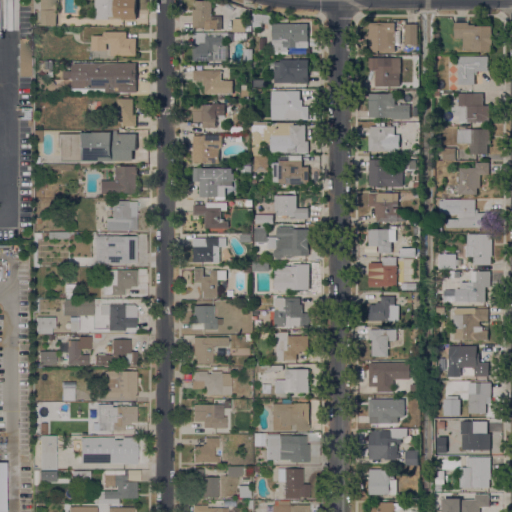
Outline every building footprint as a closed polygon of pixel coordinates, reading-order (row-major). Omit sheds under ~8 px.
[(38,4),(39,4),(38,0),(56,0),(57,12),(56,12),(56,25),(38,26),(38,4)] [(136,0),(136,20),(117,20),(117,19),(109,19),(109,20),(96,19),(95,19),(95,0),(136,0)] [(212,16),(221,16),(222,30),(205,30),(205,27),(193,27),(193,10),(196,9),(196,1),(212,1),(212,16)] [(271,16),(270,24),(255,22),(256,14),(271,16)] [(246,19),(245,32),(233,32),(233,19),(246,19)] [(468,22),(468,25),(474,25),(474,26),(491,26),(491,51),(472,51),(472,50),(463,50),(462,38),(454,39),(454,23),(468,22)] [(308,23),(308,48),(287,48),(287,52),(272,52),(272,39),(272,23),(308,23)] [(394,31),(400,31),(400,45),(395,45),(395,52),(368,53),(368,23),(394,23),(394,31)] [(417,24),(417,45),(404,45),(404,24),(417,24)] [(126,32),(126,39),(136,38),(136,55),(111,56),(111,44),(106,44),(107,51),(92,51),(91,36),(102,36),(102,34),(103,34),(103,32),(126,32)] [(222,37),(222,46),(228,46),(228,61),(193,61),(193,34),(205,34),(205,37),(222,37)] [(29,75),(30,38),(18,38),(17,75),(29,75)] [(252,62),(243,61),(243,49),(252,49),(252,62)] [(392,66),(393,66),(393,86),(374,86),(374,70),(368,70),(368,58),(377,58),(377,57),(392,57),(392,66)] [(487,57),(487,71),(476,71),(476,74),(474,74),(474,85),(458,85),(458,57),(487,57)] [(274,62),(280,62),(280,60),(308,60),(309,83),(274,83),(274,62)] [(136,63),(136,93),(120,93),(120,87),(114,87),(114,93),(105,93),(105,89),(72,89),(72,63),(136,63)] [(221,70),(221,81),(233,81),(233,94),(205,94),(205,85),(203,85),(203,81),(193,81),(193,70),(221,70)] [(248,98),(240,98),(240,90),(248,90),(248,98)] [(284,112),(283,112),(284,91),(300,91),(300,100),(302,100),(302,107),(308,107),(308,120),(284,120),(284,112)] [(388,94),(388,93),(395,93),(395,105),(410,105),(410,119),(391,119),(391,118),(368,118),(368,94),(388,94)] [(483,93),(483,106),(489,106),(489,122),(458,122),(458,94),(483,93)] [(133,99),(133,115),(136,115),(136,126),(122,126),(122,119),(117,119),(117,99),(133,99)] [(220,132),(202,132),(202,122),(193,121),(193,111),(194,111),(195,104),(232,105),(232,115),(220,114),(220,132)] [(270,152),(271,145),(268,145),(268,142),(264,142),(264,148),(258,148),(258,151),(268,151),(268,155),(252,155),(252,122),(294,122),(294,125),(305,125),(305,141),(308,141),(308,152),(287,152),(270,152)] [(246,124),(246,134),(231,134),(231,124),(246,124)] [(394,127),(394,136),(399,136),(399,147),(395,147),(395,153),(388,153),(388,151),(369,151),(368,135),(369,135),(369,127),(394,127)] [(490,129),(490,144),(487,144),(487,154),(470,154),(470,143),(457,143),(457,129),(490,129)] [(33,130),(41,130),(41,142),(33,142),(33,130)] [(59,161),(59,134),(77,134),(77,132),(111,132),(110,131),(117,131),(117,134),(136,134),(136,150),(132,150),(132,161),(78,161),(59,161)] [(193,136),(206,136),(206,135),(221,135),(221,145),(210,145),(210,146),(212,146),(212,163),(206,163),(206,164),(201,164),(201,163),(192,163),(193,136)] [(455,148),(455,161),(442,161),(442,148),(455,148)] [(278,185),(278,184),(271,184),(271,169),(268,169),(268,172),(254,172),(254,157),(268,157),(268,163),(278,163),(278,161),(289,161),(289,155),(301,155),(301,161),(302,161),(302,167),(308,167),(308,185),(278,185)] [(368,160),(382,160),(382,166),(392,166),(392,167),(394,167),(394,170),(402,170),(402,187),(387,187),(387,186),(385,186),(385,187),(381,187),(381,186),(379,186),(379,188),(377,188),(377,186),(368,186),(368,160)] [(475,168),(475,162),(488,162),(488,175),(480,175),(480,188),(477,188),(477,195),(459,195),(459,194),(457,194),(457,186),(459,186),(459,168),(475,168)] [(136,168),(137,168),(137,176),(136,176),(136,193),(115,193),(115,194),(99,194),(99,180),(113,180),(113,166),(136,166),(136,168)] [(233,168),(233,174),(234,174),(234,181),(232,181),(232,186),(225,186),(225,198),(199,197),(199,182),(192,182),(192,168),(233,168)] [(398,193),(398,207),(393,207),(393,208),(398,208),(398,213),(406,213),(405,222),(377,222),(377,215),(374,215),(374,207),(368,207),(368,192),(398,193)] [(296,196),(296,208),(308,208),(308,219),(290,219),(290,216),(286,216),(286,218),(281,218),(281,216),(276,216),(276,211),(274,211),(274,196),(296,196)] [(136,230),(105,230),(105,218),(111,218),(111,200),(127,200),(127,201),(136,201),(136,230)] [(475,200),(475,210),(477,210),(477,213),(488,213),(488,228),(446,228),(446,219),(458,219),(458,214),(443,214),(443,213),(439,213),(439,201),(443,201),(443,200),(475,200)] [(226,203),(226,211),(221,211),(221,219),(223,219),(223,222),(228,222),(228,228),(205,229),(205,216),(193,216),(193,205),(206,205),(205,203),(226,203)] [(272,212),(272,215),(273,215),(273,224),(255,224),(255,221),(252,221),(252,215),(259,215),(259,211),(272,212)] [(290,227),(290,229),(308,229),(308,256),(298,256),(293,256),(291,258),(286,259),(284,256),(281,259),(276,259),(273,256),(273,251),(275,248),(267,249),(267,242),(255,242),(255,228),(260,228),(260,225),(264,225),(264,227),(266,227),(266,237),(276,237),(276,227),(290,227)] [(368,229),(388,229),(388,226),(391,226),(396,226),(396,230),(395,230),(395,242),(391,242),(391,253),(378,253),(378,246),(368,246),(368,229)] [(492,234),(491,256),(490,256),(490,265),(472,265),(472,257),(466,257),(466,241),(464,241),(464,235),(467,235),(467,234),(492,234)] [(95,235),(118,235),(118,236),(136,236),(136,263),(95,262),(95,235)] [(193,238),(205,238),(205,237),(226,238),(226,247),(219,247),(219,263),(212,263),(212,262),(193,262),(193,238)] [(456,254),(456,269),(438,269),(438,254),(456,254)] [(369,263),(382,263),(382,259),(392,259),(396,259),(396,265),(397,265),(397,286),(369,286),(369,273),(369,263)] [(253,272),(252,263),(269,263),(269,271),(253,272)] [(309,291),(274,290),(274,266),(297,266),(297,264),(309,264),(309,291)] [(226,270),(226,280),(218,280),(217,298),(201,298),(201,290),(199,290),(199,282),(192,282),(193,268),(203,268),(203,276),(210,277),(210,270),(226,270)] [(136,270),(136,286),(129,286),(129,288),(124,288),(124,294),(110,294),(102,294),(102,286),(106,286),(107,270),(136,270)] [(460,282),(476,282),(476,271),(489,271),(489,287),(485,287),(485,302),(467,302),(467,303),(456,303),(456,290),(460,290),(460,282)] [(76,298),(65,298),(65,284),(76,284),(76,298)] [(376,305),(376,302),(381,302),(381,296),(394,296),(394,306),(399,306),(398,321),(368,321),(368,305),(376,305)] [(300,298),(300,305),(302,305),(302,313),(308,313),(308,327),(290,327),(290,318),(283,318),(283,312),(279,312),(279,307),(274,307),(274,298),(300,298)] [(62,303),(63,300),(93,300),(93,315),(62,315),(62,312),(62,303)] [(133,304),(136,307),(136,327),(124,327),(124,330),(123,330),(123,333),(108,333),(108,314),(100,314),(100,304),(133,304)] [(193,305),(213,305),(213,318),(215,318),(222,318),(222,324),(215,324),(215,329),(202,329),(202,328),(190,328),(190,322),(193,322),(193,305)] [(488,308),(488,321),(479,321),(479,327),(482,327),(482,330),(488,330),(488,340),(453,340),(453,315),(454,315),(454,308),(488,308)] [(54,317),(54,327),(51,327),(51,333),(34,333),(35,317),(54,317)] [(78,317),(78,331),(69,331),(69,322),(68,322),(68,317),(78,317)] [(396,330),(396,341),(388,341),(388,356),(372,356),(372,340),(369,340),(369,330),(396,330)] [(276,360),(276,343),(278,343),(278,333),(288,333),(288,336),(308,336),(308,352),(299,352),(299,354),(296,354),(296,360),(276,360)] [(79,354),(95,354),(95,353),(107,353),(107,354),(109,354),(109,355),(112,355),(112,352),(106,352),(106,340),(112,340),(112,336),(130,336),(130,351),(136,351),(136,364),(67,365),(67,363),(58,363),(58,352),(67,352),(67,340),(79,340),(79,354)] [(212,346),(212,364),(196,363),(196,355),(192,355),(193,337),(227,337),(227,346),(212,346)] [(475,367),(460,367),(460,376),(448,377),(448,366),(449,366),(449,359),(445,359),(445,354),(449,354),(449,346),(475,346),(475,354),(478,354),(478,362),(488,362),(488,377),(475,377),(475,367)] [(55,351),(55,365),(38,365),(38,351),(55,351)] [(410,362),(410,372),(411,372),(411,376),(410,376),(410,380),(393,380),(393,392),(377,392),(377,387),(368,387),(368,362),(410,362)] [(274,380),(286,380),(286,369),(308,370),(308,393),(274,393),(274,380)] [(206,371),(206,373),(210,373),(210,371),(221,371),(221,373),(230,373),(230,386),(221,386),(221,394),(205,394),(205,386),(203,386),(203,381),(193,381),(193,370),(206,371)] [(136,397),(104,397),(104,379),(105,379),(105,371),(136,371),(136,397)] [(490,383),(490,404),(486,404),(486,414),(468,414),(468,383),(490,383)] [(261,384),(269,384),(269,393),(260,393),(261,384)] [(74,388),(74,400),(61,400),(61,388),(74,388)] [(404,399),(404,414),(393,415),(393,424),(368,424),(368,399),(404,399)] [(460,416),(443,416),(443,399),(460,399),(460,416)] [(213,404),(213,403),(222,403),(222,416),(225,416),(225,428),(203,428),(203,421),(193,421),(193,404),(213,404)] [(271,403),(309,404),(309,430),(294,430),(294,424),(290,424),(290,430),(271,430),(271,403)] [(97,404),(112,404),(112,407),(115,407),(115,406),(136,406),(136,422),(129,422),(129,424),(124,424),(124,430),(92,430),(92,422),(97,422),(97,404)] [(487,421),(487,433),(491,433),(491,450),(469,450),(461,450),(461,434),(460,434),(460,421),(487,421)] [(381,428),(407,428),(407,430),(407,437),(403,437),(403,439),(400,439),(401,458),(381,458),(381,459),(369,460),(369,431),(381,431),(381,430),(381,428)] [(55,469),(39,469),(40,435),(55,435),(55,469)] [(266,448),(266,435),(305,435),(305,444),(308,444),(308,462),(291,462),(291,460),(289,460),(289,462),(279,462),(279,459),(278,459),(268,459),(269,448),(266,448)] [(122,463),(122,462),(80,462),(80,436),(112,436),(112,439),(122,439),(122,436),(136,436),(136,463),(122,463)] [(219,437),(219,446),(213,446),(213,455),(219,455),(219,462),(193,462),(193,445),(202,445),(202,443),(205,443),(205,437),(219,437)] [(418,466),(405,466),(405,450),(418,450),(418,466)] [(490,457),(490,480),(489,480),(489,488),(460,488),(460,468),(466,468),(466,457),(490,457)] [(217,497),(199,497),(199,499),(193,499),(193,467),(203,467),(203,477),(217,477),(217,497)] [(226,467),(241,467),(242,475),(238,476),(234,477),(230,476),(226,475),(226,467)] [(284,468),(302,468),(302,484),(308,484),(308,497),(299,497),(299,498),(284,498),(284,468)] [(369,494),(369,469),(380,469),(380,471),(394,471),(394,480),(396,480),(396,494),(369,494)] [(39,481),(39,470),(56,470),(56,481),(39,481)] [(89,470),(89,478),(71,479),(71,470),(89,470)] [(444,485),(442,485),(442,492),(435,492),(435,480),(434,480),(434,471),(444,471),(444,485)] [(136,498),(118,498),(118,504),(94,503),(94,491),(102,491),(102,490),(116,490),(116,486),(102,486),(102,475),(127,475),(126,481),(136,481),(136,498)] [(249,485),(249,496),(238,497),(238,485),(249,485)] [(460,499),(460,500),(475,500),(474,495),(488,494),(488,507),(479,507),(479,511),(436,511),(442,511),(442,499),(460,499)] [(276,511),(276,501),(289,501),(289,504),(308,504),(308,511),(276,511)] [(393,502),(393,504),(403,504),(403,511),(393,511),(369,511),(369,502),(393,502)]
